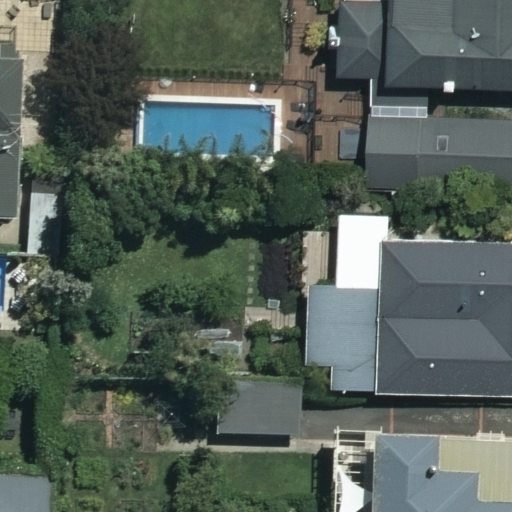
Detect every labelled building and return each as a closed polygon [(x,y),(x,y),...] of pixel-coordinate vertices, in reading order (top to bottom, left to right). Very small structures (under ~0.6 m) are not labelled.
[(511,0),(337,0),(337,78),(390,79),(390,89),(511,90),(511,0)] [(511,114),(372,115),(373,184),(511,182),(511,114)] [(511,392),(511,238),(338,239),(338,288),(309,288),(310,368),(336,368),(336,394),(511,392)] [(303,398),(214,401),(215,443),(304,440),(303,398)] [(423,491),(423,452),(321,452),(320,511),(462,511),(462,491),(423,491)] [(39,511),(38,474),(0,474),(0,511),(39,511)]
